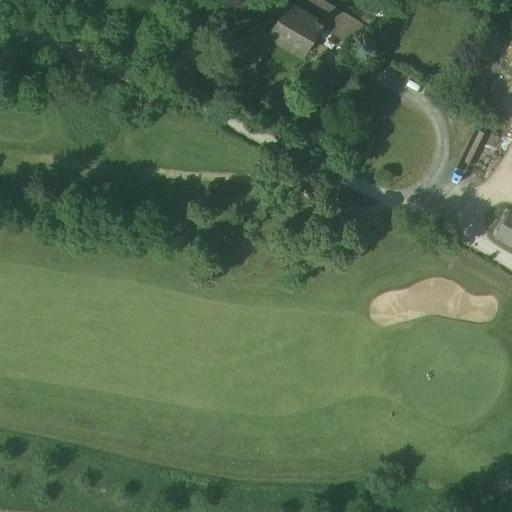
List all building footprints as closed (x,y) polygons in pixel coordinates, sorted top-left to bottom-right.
[(321,0),(313,0),(305,13),(323,24),(320,28),(355,49),(368,28),(321,0)] [(305,56),(320,28),(323,24),(305,13),(288,3),(269,34),(305,56)] [(511,44),(511,33),(496,24),(457,91),(510,122),(511,118),(511,98),(489,85),(511,44)] [(470,177),(487,125),(476,121),(459,174),(470,177)] [(511,209),(495,237),(511,247),(511,209)]
